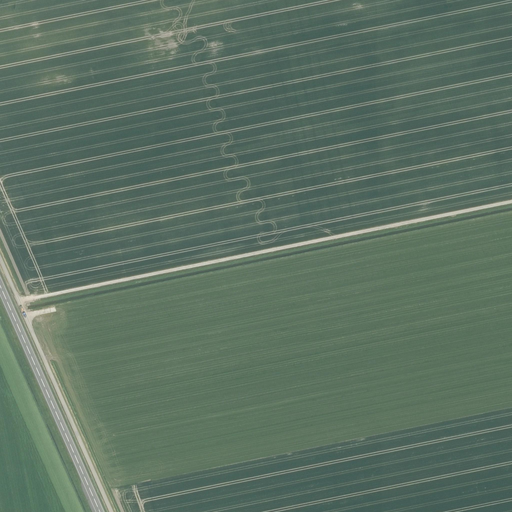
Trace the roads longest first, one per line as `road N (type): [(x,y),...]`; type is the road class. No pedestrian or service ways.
road 1 (unknown): [(511,205),(18,301)]
road 2 (unclassified): [(110,511),(0,259)]
road 3 (trunk): [(100,511),(0,285)]
